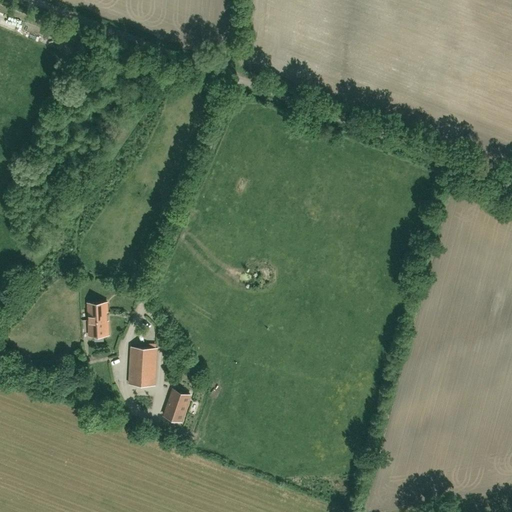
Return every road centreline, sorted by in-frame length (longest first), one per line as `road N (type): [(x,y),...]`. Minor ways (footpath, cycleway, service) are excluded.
road 1 (unclassified): [(511,189),(38,0)]
road 2 (unknown): [(150,279),(235,78)]
